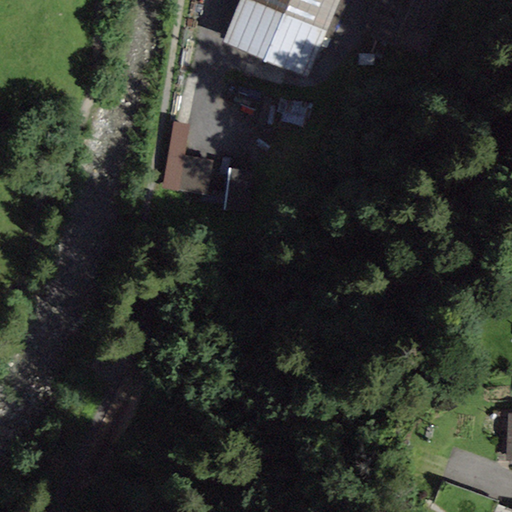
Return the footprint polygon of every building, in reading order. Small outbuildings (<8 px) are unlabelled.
[(330,0),(247,0),(233,37),(303,66),(330,0)] [(438,0),(384,0),(372,29),(420,47),(438,0)] [(276,127),(285,104),(267,97),(257,120),(276,127)] [(290,101),(284,120),(306,126),(311,108),(290,101)] [(186,155),(191,125),(174,122),(163,187),(210,195),(216,160),(186,155)] [(227,208),(249,209),(251,168),(228,167),(227,208)] [(0,237),(0,277),(21,240),(4,230),(0,237)]
